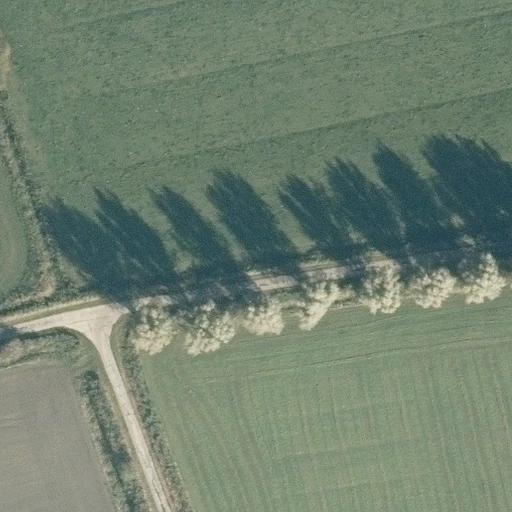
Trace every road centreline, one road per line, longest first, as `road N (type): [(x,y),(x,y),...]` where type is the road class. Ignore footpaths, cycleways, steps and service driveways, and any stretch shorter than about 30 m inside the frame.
road 1 (unclassified): [(511,251),(103,321)]
road 2 (unclassified): [(103,321),(163,511)]
